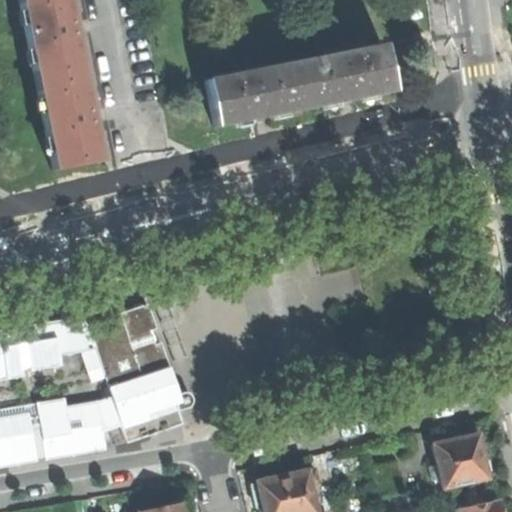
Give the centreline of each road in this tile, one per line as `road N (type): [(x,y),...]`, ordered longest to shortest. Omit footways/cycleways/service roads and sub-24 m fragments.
road 1 (residential): [(483,133),(0,251)]
road 2 (residential): [(209,446),(511,384)]
road 3 (residential): [(0,483),(209,446)]
road 4 (unclassified): [(483,133),(511,308)]
road 5 (unclassified): [(483,133),(466,0)]
